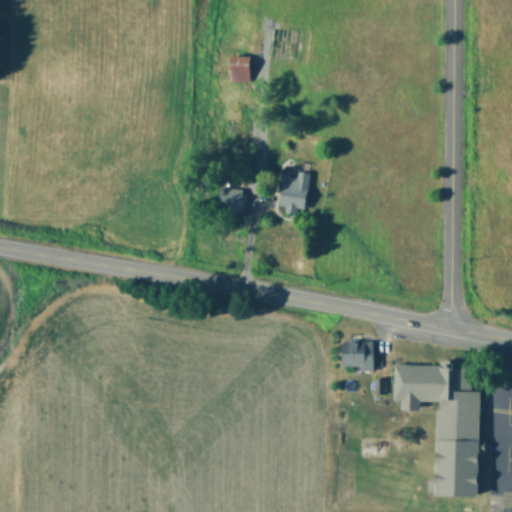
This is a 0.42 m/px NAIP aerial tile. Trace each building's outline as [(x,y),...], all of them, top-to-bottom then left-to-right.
[(255,80),(256,54),(233,54),(232,79),(255,80)] [(310,208),(314,171),(301,170),(300,179),(290,178),(286,211),(300,213),(301,207),(310,208)] [(245,187),(224,187),(225,207),(246,206),(245,187)] [(378,338),(343,339),(344,364),(367,364),(367,369),(378,368),(378,338)] [(487,495),(486,389),(475,389),(475,380),(468,380),(468,362),(444,362),(444,363),(400,363),(401,399),(408,399),(408,409),(425,408),(425,399),(444,399),(445,495),(487,495)]
